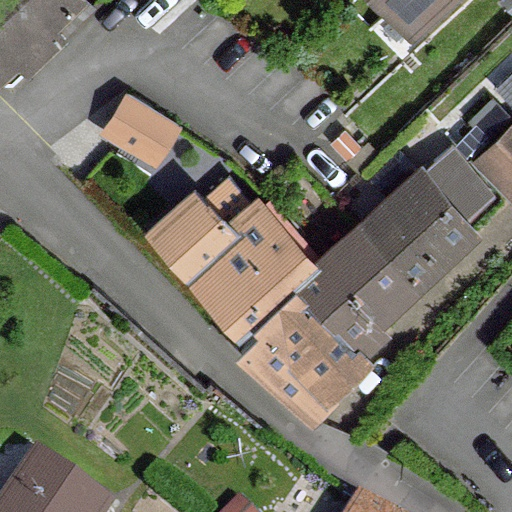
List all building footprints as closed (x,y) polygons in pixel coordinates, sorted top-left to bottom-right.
[(29,70),(97,7),(89,0),(0,0),(0,72),(4,76),(21,61),(29,70)] [(380,0),(409,30),(441,0),(380,0)] [(179,128),(125,95),(115,111),(104,129),(159,162),(179,128)] [(369,140),(352,123),(331,143),(347,160),(369,140)] [(511,125),(475,162),(511,199),(511,125)] [(466,223),(498,197),(453,142),(421,167),(466,223)] [(321,264),(297,287),(254,329),(259,334),(241,349),(315,419),(370,362),(363,356),(385,334),(376,327),(476,235),(466,223),(421,167),(317,260),(321,264)] [(235,333),(316,263),(294,237),(262,200),(257,204),(232,175),(203,199),(193,187),(145,228),(235,333)] [(111,511),(115,506),(41,456),(3,511),(111,511)] [(403,511),(362,485),(344,511),(403,511)] [(253,511),(242,500),(230,511),(253,511)]
